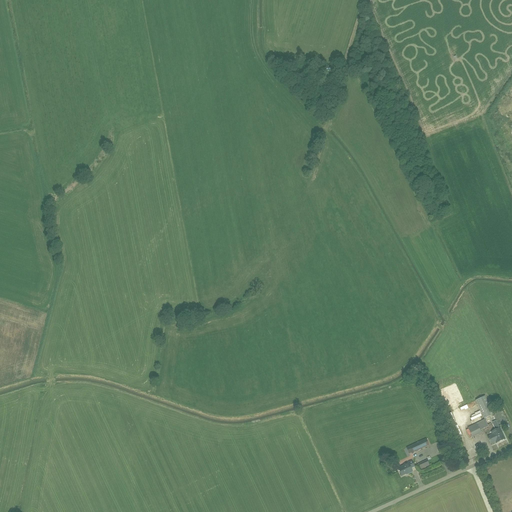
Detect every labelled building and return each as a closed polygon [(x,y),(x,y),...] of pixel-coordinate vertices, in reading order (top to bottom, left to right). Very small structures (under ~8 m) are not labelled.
[(499,427),(494,415),(486,396),(477,400),(485,420),(468,428),(472,437),(481,432),(479,429),(487,426),(487,425),(492,423),(495,429),(499,427)] [(496,443),(505,439),(500,428),(491,432),(492,435),(488,437),(491,444),(495,442),(496,443)] [(426,439),(407,448),(410,455),(429,446),(426,439)] [(411,468),(415,467),(412,461),(404,465),(404,466),(399,469),(402,476),(408,473),(408,474),(412,472),(411,468)] [(422,470),(433,464),(431,461),(420,466),(422,470)]
